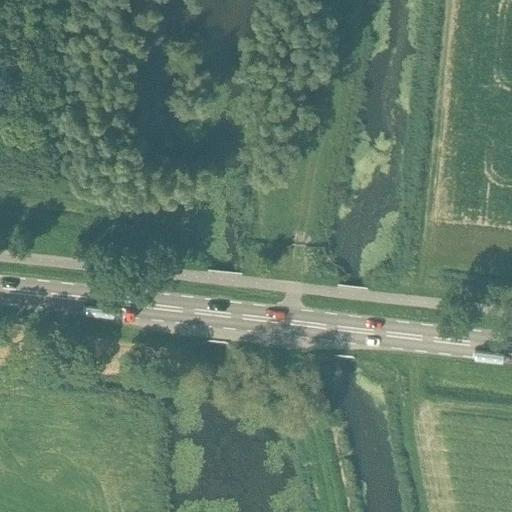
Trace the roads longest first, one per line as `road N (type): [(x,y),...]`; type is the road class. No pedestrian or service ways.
road 1 (primary): [(511,349),(0,290)]
road 2 (track): [(313,134),(289,322)]
